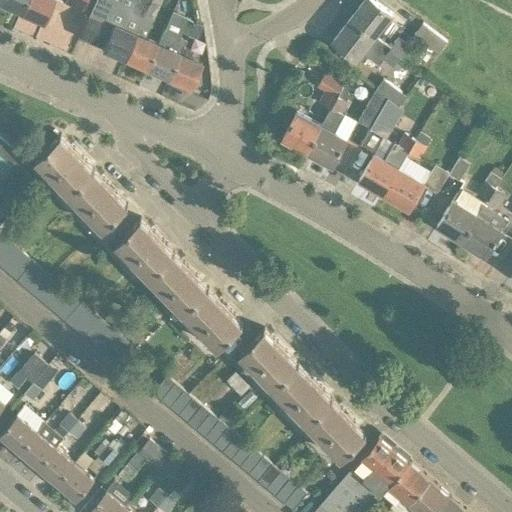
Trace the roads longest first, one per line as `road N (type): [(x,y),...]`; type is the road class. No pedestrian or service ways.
road 1 (residential): [(510,511),(198,213)]
road 2 (residential): [(511,341),(385,252),(221,162)]
road 3 (residential): [(137,126),(0,68)]
road 4 (residential): [(221,162),(234,73),(229,43)]
